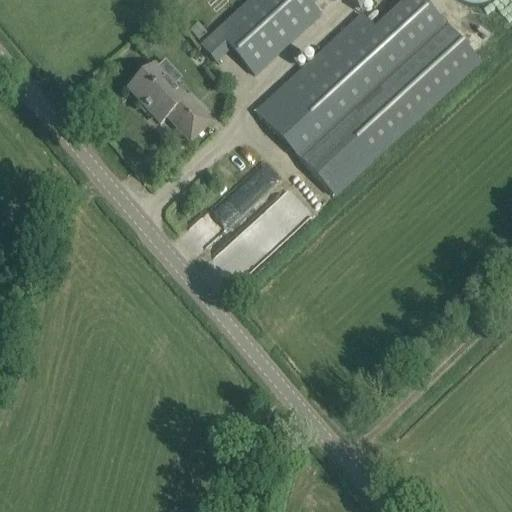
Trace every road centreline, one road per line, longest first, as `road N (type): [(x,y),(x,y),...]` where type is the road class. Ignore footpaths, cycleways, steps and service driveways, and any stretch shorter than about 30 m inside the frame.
road 1 (unclassified): [(386,511),(0,61)]
road 2 (track): [(511,304),(343,461)]
road 3 (track): [(265,373),(227,511)]
